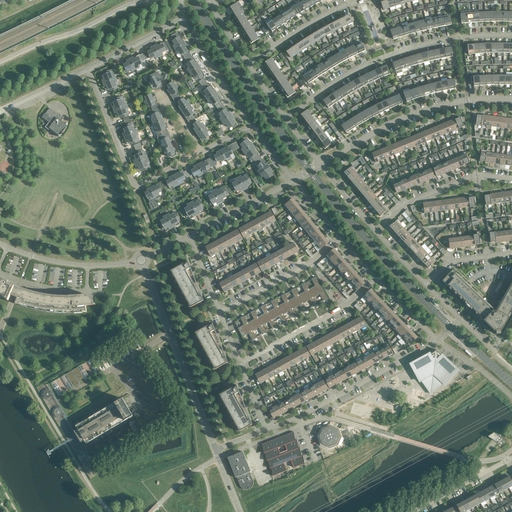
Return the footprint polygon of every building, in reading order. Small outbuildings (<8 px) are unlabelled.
[(311,8),(306,0),(305,0),(301,2),(306,11),(306,10),(310,7),(311,8)] [(389,8),(386,0),(384,0),(381,1),(382,5),(379,6),(381,10),(383,9),(384,10),(389,8)] [(306,11),(301,2),(296,5),(301,13),(306,10),(306,11)] [(231,11),(233,14),(240,10),(238,7),(238,6),(237,3),(229,8),(230,11),(231,11)] [(301,13),(296,5),(291,8),(296,16),(301,13),(301,14),(301,13)] [(296,16),(291,8),(286,11),(291,19),(292,19),(291,19),(296,16)] [(242,13),(240,10),(233,14),(235,17),(235,18),(236,20),(244,15),(242,13)] [(291,19),(286,11),(281,15),(287,23),(287,22),(286,22),(291,19),(291,20),(291,19)] [(349,14),(343,16),(347,25),(353,22),(352,21),(354,20),(353,17),(351,18),(349,14)] [(246,18),(244,15),(236,20),(238,23),(238,22),(240,26),(247,22),(245,18),(246,18)] [(287,23),(281,15),(277,18),(282,26),(282,25),(286,22),(286,23),(287,23)] [(347,25),(343,16),(338,19),(342,27),(347,25)] [(282,26),(277,18),(272,21),(277,29),(277,28),(281,25),(282,26)] [(265,23),(267,25),(272,32),(277,29),(272,21),(270,19),(266,22),(265,23)] [(342,27),(338,19),(333,22),(337,30),(342,27)] [(243,32),(251,27),(250,25),(252,23),(249,20),(247,22),(240,26),(242,29),(243,32)] [(337,30),(333,22),(327,25),(331,33),(337,30)] [(422,31),(420,22),(414,23),(416,32),(422,31)] [(416,32),(414,23),(408,25),(411,34),(416,32)] [(331,33),(327,25),(322,28),(326,36),(331,33)] [(411,34),(408,25),(402,27),(405,35),(411,34)] [(253,30),(251,27),(243,32),(245,34),(246,34),(248,37),(254,33),(252,30),(253,30)] [(405,35),(402,27),(396,29),(399,37),(405,35)] [(326,36),(322,28),(317,31),(321,38),(326,36)] [(399,37),(396,29),(390,31),(391,32),(390,32),(391,35),(392,35),(393,39),(399,37)] [(321,38),(317,31),(311,34),(316,42),(321,38)] [(173,46),(175,49),(183,45),(182,42),(183,41),(179,35),(177,32),(171,36),(174,41),(173,41),(175,45),(173,46)] [(256,37),(254,33),(248,37),(250,41),(249,41),(251,44),(259,39),(257,36),(256,37)] [(316,42),(311,34),(306,37),(311,45),(316,42)] [(311,45),(306,37),(301,40),(306,48),(311,45)] [(306,48),(301,40),(296,44),(301,51),(306,48)] [(158,47),(155,49),(159,57),(163,55),(162,53),(165,51),(166,52),(168,50),(164,42),(162,44),(162,43),(157,46),(158,47)] [(361,42),(356,45),(360,53),(365,51),(363,47),(364,46),(363,43),(362,43),(361,42)] [(301,51),(296,44),(291,47),(296,54),(301,51)] [(185,47),(183,45),(175,49),(177,53),(179,52),(181,55),(183,55),(185,59),(191,56),(190,53),(190,52),(186,46),(185,47)] [(360,53),(356,45),(350,48),(354,56),(360,53)] [(474,54),(474,45),(465,46),(465,52),(466,52),(466,51),(468,51),(468,54),(474,54)] [(296,54),(291,47),(286,51),(284,53),(290,62),(293,60),(292,58),(296,54)] [(454,47),(445,49),(447,58),(452,57),(452,53),(454,52),(454,54),(455,54),(454,47)] [(145,52),(143,54),(146,60),(150,58),(151,59),(155,57),(156,59),(159,57),(155,49),(152,50),(152,48),(145,52)] [(354,56),(350,48),(345,50),(349,58),(354,56)] [(349,58),(345,50),(339,53),(344,61),(349,58)] [(429,61),(427,52),(421,54),(424,63),(429,61)] [(344,61),(339,53),(334,56),(339,64),(344,61)] [(146,60),(143,54),(140,55),(139,55),(133,58),(134,60),(131,61),(135,70),(139,68),(138,66),(142,64),(141,63),(146,60)] [(424,63),(421,54),(416,55),(418,64),(424,63)] [(418,64),(416,55),(410,57),(413,66),(418,64)] [(193,58),(191,56),(185,59),(188,64),(187,64),(189,68),(188,69),(190,73),(198,68),(196,65),(197,64),(194,58),(193,58)] [(339,64),(334,56),(329,59),(334,67),(339,64)] [(413,66),(410,57),(404,59),(407,68),(413,66)] [(266,66),(268,69),(275,65),(272,61),(273,61),(271,58),(264,64),(266,66)] [(334,67),(329,59),(324,63),(329,70),(334,67)] [(407,68),(404,59),(398,61),(401,70),(407,68)] [(132,71),(135,70),(131,61),(128,63),(128,61),(123,64),(121,66),(125,73),(127,72),(128,75),(133,73),(132,71)] [(402,72),(401,70),(398,61),(393,63),(397,74),(402,72)] [(329,70),(324,63),(319,66),(324,73),(329,70)] [(277,68),(275,65),(268,69),(270,72),(270,73),(272,75),(279,70),(278,67),(277,68)] [(324,73),(319,66),(314,69),(319,77),(324,73)] [(386,66),(381,68),(384,76),(390,74),(386,66)] [(199,70),(198,68),(190,73),(192,76),(194,75),(196,79),(200,76),(201,78),(204,76),(204,77),(205,76),(201,69),(199,70)] [(384,76),(381,68),(375,70),(379,79),(384,76)] [(319,77),(314,69),(308,73),(314,80),(319,77)] [(102,81),(103,84),(116,79),(114,75),(114,76),(112,71),(112,70),(103,74),(103,75),(100,77),(102,81)] [(281,72),(279,70),(272,75),(273,78),(274,77),(276,80),(283,76),(280,73),(281,72)] [(302,74),(299,76),(306,85),(308,83),(309,84),(314,80),(308,73),(307,70),(302,74)] [(379,79),(375,70),(370,73),(374,81),(379,79)] [(150,76),(150,78),(152,82),(150,83),(153,89),(155,87),(156,89),(159,87),(159,86),(161,84),(158,79),(160,78),(158,72),(150,76)] [(374,81),(370,73),(364,76),(368,84),(374,81)] [(285,79),(283,76),(276,80),(278,84),(279,87),(287,81),(285,79)] [(368,84),(364,76),(359,78),(363,87),(368,84)] [(481,85),(480,76),(471,77),(471,84),(472,84),(471,82),(474,82),(474,86),(481,85)] [(363,87),(359,78),(354,81),(358,89),(363,87)] [(117,82),(116,79),(103,84),(105,86),(104,87),(105,91),(109,90),(110,91),(119,88),(118,87),(116,83),(117,82)] [(457,79),(447,81),(449,90),(456,88),(455,85),(457,84),(457,85),(458,85),(457,79)] [(289,84),(287,81),(279,87),(281,89),(282,89),(284,92),(290,87),(288,84),(289,84)] [(358,89),(354,81),(348,84),(353,92),(358,89)] [(449,90),(447,81),(441,82),(443,91),(449,90)] [(443,91),(441,82),(435,83),(437,92),(443,91)] [(168,90),(170,93),(171,92),(173,95),(179,92),(176,89),(178,87),(176,85),(174,86),(172,83),(167,86),(169,89),(168,90)] [(437,92),(435,83),(428,85),(431,94),(437,92)] [(201,90),(207,99),(215,94),(213,92),(215,91),(210,84),(209,85),(201,90)] [(353,92),(348,84),(343,87),(348,95),(353,92)] [(431,94),(428,85),(422,87),(425,96),(431,94)] [(293,91),(290,87),(284,92),(286,95),(287,98),(295,93),(293,90),(293,91)] [(348,95),(343,87),(338,90),(343,98),(348,95)] [(425,96),(422,87),(416,89),(419,98),(425,96)] [(419,98),(416,89),(410,91),(413,100),(419,98)] [(343,98),(338,90),(333,94),(338,101),(343,98)] [(413,100),(410,91),(403,93),(407,102),(413,100)] [(216,97),(215,94),(207,99),(209,103),(211,101),(213,105),(215,104),(218,109),(223,105),(221,102),(222,102),(218,96),(216,97)] [(338,101),(333,94),(328,97),(333,105),(338,101)] [(155,101),(154,97),(153,97),(154,98),(152,98),(151,95),(145,97),(146,101),(145,101),(146,104),(148,104),(149,107),(155,105),(153,101),(155,101)] [(399,95),(393,97),(397,106),(403,103),(399,95)] [(113,108),(114,110),(126,106),(125,102),(124,103),(122,98),(122,97),(113,100),(114,102),(110,104),(112,108),(113,108)] [(333,105),(328,97),(321,102),(325,108),(325,107),(324,106),(326,105),(328,108),(333,105)] [(397,106),(393,97),(387,100),(391,108),(397,106)] [(180,108),(182,111),(190,105),(187,101),(185,102),(183,99),(178,102),(181,107),(180,108)] [(391,108),(387,100),(381,103),(385,111),(391,108)] [(385,111),(381,103),(375,105),(379,114),(385,111)] [(193,110),(190,105),(182,111),(184,114),(184,113),(185,113),(188,117),(194,114),(192,111),(193,110)] [(225,107),(223,105),(218,109),(220,113),(219,114),(222,117),(220,119),(222,122),(230,117),(228,114),(230,113),(226,107),(225,107)] [(379,114),(375,105),(369,108),(374,117),(379,114)] [(128,109),(126,106),(114,110),(115,113),(114,114),(116,118),(120,116),(120,118),(129,115),(129,114),(127,109),(128,109)] [(42,118),(48,123),(45,127),(48,130),(49,130),(48,130),(49,129),(58,136),(59,137),(59,136),(66,127),(60,122),(63,118),(59,114),(59,115),(59,116),(49,108),(45,114),(42,118)] [(374,117),(369,108),(364,112),(368,120),(374,117)] [(302,118),(304,121),(311,117),(308,113),(309,113),(307,110),(300,116),(301,118),(302,118)] [(368,120),(364,112),(358,115),(363,123),(368,120)] [(152,119),(154,124),(163,121),(162,117),(161,118),(160,118),(158,113),(152,115),(154,119),(152,119)] [(313,115),(311,117),(304,121),(307,124),(306,125),(308,127),(315,122),(318,120),(316,117),(315,118),(313,115)] [(363,123),(358,115),(352,118),(357,126),(363,123)] [(232,119),(230,117),(222,122),(224,125),(226,124),(229,128),(232,125),(234,127),(237,125),(238,125),(233,118),(232,119)] [(461,117),(460,118),(455,120),(459,129),(464,127),(462,123),(463,122),(461,117)] [(357,126),(352,118),(347,122),(352,130),(357,126)] [(459,129),(455,120),(451,122),(454,130),(459,128),(459,129)] [(165,124),(163,121),(154,124),(156,130),(158,129),(159,132),(165,130),(163,125),(164,124),(165,124)] [(195,130),(197,133),(205,128),(202,123),(201,124),(199,121),(193,125),(197,130),(195,130)] [(317,124),(315,122),(308,127),(310,129),(313,132),(319,128),(317,124)] [(352,130),(347,122),(339,127),(343,133),(343,132),(343,131),(344,130),(347,133),(352,130)] [(454,130),(451,122),(446,124),(450,132),(454,130)] [(123,134),(125,137),(137,132),(135,129),(133,124),(124,127),(125,129),(121,130),(123,135),(123,134)] [(450,132),(446,124),(441,125),(445,134),(450,132)] [(445,134),(441,125),(437,127),(440,136),(445,134)] [(440,136),(437,127),(432,129),(435,138),(440,136)] [(208,132),(205,128),(197,133),(199,136),(200,135),(204,140),(209,136),(207,133),(208,132)] [(321,131),(319,128),(313,132),(315,135),(314,136),(316,138),(324,133),(322,130),(321,131)] [(435,138),(432,129),(427,131),(431,140),(435,138)] [(431,140),(427,131),(422,133),(426,142),(431,140)] [(138,136),(137,132),(125,137),(126,140),(125,140),(127,144),(130,143),(131,145),(140,141),(139,141),(137,136),(138,136)] [(325,135),(324,133),(316,138),(318,141),(319,140),(321,143),(327,139),(325,135)] [(426,142),(422,133),(418,135),(421,144),(426,142)] [(421,144),(418,135),(413,137),(415,142),(412,143),(414,147),(414,146),(416,145),(416,146),(421,144)] [(242,149),(244,153),(252,147),(250,145),(251,144),(246,137),(246,138),(243,140),(244,142),(241,145),(243,148),(242,149)] [(415,142),(413,137),(413,138),(411,139),(410,138),(405,140),(409,149),(414,147),(412,143),(415,142)] [(162,145),(164,150),(173,146),(172,142),(171,143),(170,144),(168,138),(162,140),(163,144),(162,145)] [(330,142),(327,139),(321,143),(323,146),(323,147),(325,149),(332,144),(330,141),(330,142)] [(409,149),(405,140),(401,142),(404,151),(409,149)] [(404,151),(401,142),(396,144),(399,153),(404,151)] [(399,153),(396,144),(391,146),(395,155),(399,153)] [(174,149),(173,146),(164,150),(166,155),(167,154),(169,157),(175,155),(172,150),(174,149)] [(395,155),(391,146),(386,148),(390,157),(395,155)] [(253,149),(252,147),(244,153),(246,156),(248,154),(251,158),(252,157),(255,161),(260,157),(259,155),(259,154),(255,148),(253,149)] [(221,151),(226,160),(227,162),(232,159),(230,155),(233,154),(230,148),(225,151),(224,149),(225,149),(224,149),(221,151)] [(390,157),(386,148),(382,150),(385,159),(390,157)] [(385,159),(382,150),(377,152),(381,161),(385,159)] [(134,161),(135,164),(147,159),(146,156),(145,156),(143,151),(134,154),(135,156),(132,157),(133,161),(134,161)] [(226,160),(221,151),(218,152),(218,153),(219,153),(219,154),(214,157),(217,162),(220,160),(221,162),(226,160)] [(381,161),(377,152),(368,156),(371,164),(381,161)] [(465,152),(460,154),(465,164),(470,162),(465,152)] [(465,164),(460,154),(461,155),(456,157),(460,166),(465,164)] [(262,160),(260,157),(255,161),(258,166),(257,167),(260,170),(258,171),(260,174),(268,169),(266,166),(267,165),(263,160),(262,160)] [(460,166),(456,157),(451,159),(455,168),(460,166)] [(149,162),(147,159),(135,164),(136,167),(135,167),(137,171),(141,170),(141,172),(150,168),(148,163),(149,162)] [(455,168),(451,159),(451,160),(447,162),(447,161),(450,170),(455,168)] [(450,170),(447,161),(442,163),(446,172),(450,170)] [(198,165),(203,174),(204,176),(209,174),(207,170),(210,168),(207,162),(202,165),(202,164),(202,163),(198,165)] [(446,172),(442,163),(437,165),(441,174),(446,172)] [(203,174),(198,165),(195,167),(196,167),(196,168),(191,171),(194,176),(197,175),(198,176),(203,174)] [(441,174),(437,165),(432,167),(436,176),(441,174)] [(344,173),(347,177),(356,170),(352,166),(344,173)] [(434,177),(431,168),(426,170),(429,179),(434,177)] [(269,171),(268,169),(260,174),(262,178),(264,176),(267,180),(270,177),(272,179),(275,177),(276,177),(271,170),(269,171)] [(356,170),(347,177),(351,181),(358,174),(355,171),(356,170)] [(429,179),(426,170),(421,172),(425,181),(429,179)] [(425,181),(421,172),(421,173),(417,175),(420,183),(425,181)] [(174,176),(178,185),(180,187),(185,185),(182,181),(185,179),(182,173),(177,176),(177,175),(177,174),(174,176)] [(241,177),(238,178),(244,190),(247,188),(247,189),(251,187),(249,184),(251,183),(247,174),(246,175),(242,177),(241,177)] [(361,178),(358,174),(351,181),(354,185),(361,178)] [(420,183),(417,175),(412,177),(415,185),(420,183)] [(178,185),(174,176),(170,177),(171,178),(172,179),(167,182),(169,187),(173,186),(174,187),(178,185)] [(415,185),(412,177),(407,178),(411,187),(415,185)] [(244,190),(238,178),(235,180),(235,181),(231,183),(230,183),(234,192),(236,191),(238,194),(242,192),(241,191),(244,190)] [(365,182),(361,178),(354,185),(357,189),(365,182)] [(411,187),(407,178),(403,180),(402,179),(402,180),(406,189),(411,187)] [(406,189),(402,180),(397,182),(401,191),(406,189)] [(368,186),(365,182),(357,189),(360,192),(368,186)] [(401,191),(397,182),(392,185),(394,189),(395,188),(396,193),(401,191)] [(153,187),(150,188),(156,200),(160,197),(158,193),(162,191),(159,186),(154,189),(153,187)] [(371,190),(368,186),(360,192),(364,196),(371,190)] [(217,189),(214,191),(220,203),(223,201),(224,202),(227,200),(226,197),(227,196),(227,194),(224,189),(223,187),(222,187),(223,188),(218,190),(217,189)] [(159,206),(156,200),(150,188),(147,190),(147,191),(147,190),(148,192),(145,193),(148,199),(149,198),(149,200),(150,203),(151,202),(154,208),(159,206)] [(375,194),(371,190),(364,196),(367,200),(375,194)] [(220,203),(214,191),(211,193),(211,194),(207,196),(206,196),(211,205),(212,204),(214,207),(218,205),(218,204),(220,203)] [(378,198),(375,194),(367,200),(370,204),(378,198)] [(284,206),(287,210),(296,203),(295,203),(293,199),(293,198),(284,206)] [(381,202),(378,198),(370,204),(374,208),(381,202)] [(194,202),(190,204),(197,215),(199,214),(200,215),(204,212),(202,209),(203,208),(199,200),(194,203),(194,202)] [(384,206),(381,202),(374,208),(377,212),(385,205),(384,206)] [(298,207),(296,203),(287,210),(288,210),(288,209),(292,213),(299,207),(298,207)] [(197,215),(190,204),(187,205),(188,206),(183,209),(183,208),(182,209),(187,217),(188,216),(190,219),(194,217),(197,215)] [(389,209),(385,205),(377,212),(380,216),(389,209)] [(301,211),(299,207),(292,213),(295,217),(302,211),(301,211)] [(276,221),(271,211),(270,212),(267,215),(266,214),(271,224),(276,221)] [(305,215),(302,211),(295,217),(298,221),(306,215),(305,214),(305,215)] [(169,214),(166,216),(172,227),(175,226),(176,227),(179,225),(178,221),(179,220),(175,212),(174,212),(175,212),(170,215),(169,214)] [(271,224),(266,214),(262,217),(267,226),(271,224)] [(308,219),(306,215),(298,221),(301,225),(309,219),(309,218),(308,219)] [(172,227),(166,216),(163,218),(159,221),(158,221),(163,229),(164,228),(166,232),(170,230),(170,229),(172,227)] [(267,226),(262,217),(258,220),(257,219),(262,229),(267,226)] [(262,229),(257,219),(253,222),(253,221),(253,222),(258,231),(262,229)] [(311,223),(309,219),(301,225),(305,229),(312,223),(312,222),(311,223)] [(390,227),(393,231),(401,223),(398,219),(390,227)] [(258,231),(253,222),(249,225),(248,224),(253,234),(258,231)] [(315,227),(312,223),(305,229),(308,233),(315,227),(315,226),(315,227)] [(402,223),(401,223),(393,231),(397,234),(404,228),(401,224),(402,223)] [(253,234),(248,224),(244,227),(244,226),(244,227),(249,236),(253,234)] [(249,236),(244,227),(240,230),(239,229),(244,239),(249,236)] [(318,231),(315,227),(308,233),(311,237),(319,231),(318,230),(318,231)] [(407,232),(404,228),(397,234),(400,238),(407,232)] [(243,240),(237,230),(233,233),(233,232),(233,233),(238,242),(243,240)] [(321,235),(319,231),(311,237),(314,241),(322,235),(322,234),(321,235)] [(411,235),(407,232),(400,238),(404,242),(411,235)] [(238,242),(233,233),(229,235),(228,235),(234,245),(238,242)] [(234,245),(228,235),(224,238),(224,237),(229,247),(234,245)] [(324,239),(322,235),(314,241),(317,245),(316,245),(317,246),(325,239),(325,238),(324,239)] [(414,239),(411,235),(404,242),(407,246),(414,239)] [(229,247),(224,237),(220,240),(219,240),(225,250),(229,247)] [(328,243),(325,239),(317,246),(320,250),(329,242),(328,242),(328,243)] [(418,243),(414,239),(407,246),(411,249),(418,243)] [(225,250),(219,240),(216,243),(215,242),(220,252),(225,250)] [(220,252),(215,242),(211,245),(210,245),(216,254),(220,252)] [(294,243),(289,245),(294,254),(294,253),(298,252),(299,252),(294,243)] [(421,247),(418,243),(411,249),(414,253),(421,247)] [(216,254),(210,245),(206,248),(206,247),(205,247),(211,257),(216,254)] [(294,254),(289,245),(284,248),(289,257),(289,256),(294,254)] [(425,250),(421,247),(414,253),(418,257),(425,250)] [(289,257),(284,248),(280,250),(285,259),(285,258),(289,257)] [(334,249),(326,256),(329,260),(337,253),(334,249)] [(285,259),(280,250),(276,253),(280,261),(281,261),(280,261),(285,259)] [(428,254),(425,250),(418,257),(421,261),(428,254)] [(280,261),(276,253),(271,255),(276,264),(276,263),(280,261)] [(340,257),(337,253),(329,260),(333,264),(341,257),(341,256),(340,257)] [(431,258),(428,254),(421,261),(424,264),(433,257),(432,257),(431,258)] [(276,264),(271,255),(267,258),(271,266),(272,266),(271,265),(276,264)] [(343,261),(341,257),(333,264),(336,268),(344,261),(344,260),(343,261)] [(436,261),(433,257),(424,264),(428,268),(436,261)] [(271,266),(267,258),(262,260),(267,269),(267,268),(271,266)] [(267,269),(262,260),(257,263),(262,272),(263,272),(262,270),(267,269)] [(191,269),(188,261),(187,261),(188,263),(184,265),(183,264),(170,271),(172,272),(175,276),(174,277),(175,278),(176,278),(178,282),(177,283),(179,284),(181,288),(180,289),(182,290),(185,294),(184,295),(185,296),(188,301),(187,301),(189,302),(191,307),(190,307),(191,308),(202,301),(203,301),(201,295),(201,294),(201,293),(200,293),(200,294),(199,294),(186,270),(190,268),(190,269),(191,269)] [(347,265),(344,261),(336,268),(337,267),(340,271),(339,272),(348,264),(347,264),(347,265)] [(261,273),(256,264),(251,266),(256,275),(256,274),(260,272),(260,273),(261,273)] [(350,268),(348,264),(339,272),(343,276),(351,268),(350,268)] [(256,275),(251,266),(247,269),(251,277),(252,277),(251,276),(256,275)] [(354,272),(351,268),(343,276),(344,275),(347,278),(346,279),(354,272)] [(251,277),(247,269),(242,271),(247,280),(247,279),(251,277)] [(447,286),(450,289),(452,291),(495,332),(496,331),(498,330),(495,310),(494,310),(453,270),(442,281),(445,284),(447,286)] [(247,280),(242,271),(238,274),(242,282),(243,282),(242,281),(247,280)] [(357,276),(354,272),(346,279),(350,283),(358,276),(357,276)] [(242,282),(238,274),(233,276),(238,285),(238,284),(242,282)] [(238,285),(233,276),(229,278),(233,287),(234,287),(233,286),(238,285)] [(360,280),(358,276),(350,283),(353,287),(361,280),(361,279),(360,280)] [(0,294),(2,296),(5,297),(5,298),(8,301),(11,295),(17,298),(15,304),(20,304),(20,303),(24,305),(31,307),(39,309),(47,310),(51,310),(54,311),(62,311),(70,311),(78,311),(82,310),(82,311),(87,312),(86,306),(96,305),(87,295),(77,296),(70,296),(65,296),(62,296),(58,296),(56,296),(52,295),(50,295),(45,294),(41,294),(39,293),(37,293),(33,291),(31,291),(28,290),(25,289),(21,287),(19,287),(15,285),(12,284),(9,282),(3,278),(2,279),(0,277),(0,294)] [(322,288),(316,277),(311,279),(315,286),(309,289),(311,294),(322,288)] [(233,287),(229,278),(224,281),(229,289),(233,287)] [(364,284),(361,280),(353,287),(357,291),(365,283),(364,284)] [(229,289),(224,281),(220,283),(224,292),(225,292),(224,291),(229,289)] [(511,281),(496,309),(495,310),(498,330),(500,330),(501,331),(511,312),(511,281)] [(305,291),(299,295),(301,299),(311,294),(309,289),(305,283),(301,285),(305,291)] [(295,297),(289,300),(291,305),(301,299),(299,295),(295,288),(291,290),(295,297)] [(328,299),(322,288),(311,294),(314,298),(320,295),(323,301),(328,299)] [(371,290),(371,289),(363,297),(366,301),(374,294),(374,293),(373,294),(371,290)] [(284,303),(279,306),(278,306),(281,310),(291,305),(289,300),(285,294),(281,296),(284,303)] [(314,298),(311,294),(301,299),(304,304),(304,303),(310,300),(313,307),(317,305),(314,298)] [(377,297),(374,294),(366,301),(370,305),(371,304),(378,297),(377,297)] [(380,301),(378,297),(371,304),(374,308),(381,301),(380,301)] [(274,308),(268,311),(268,312),(271,316),(281,310),(278,306),(279,306),(275,299),(271,302),(274,308)] [(304,304),(301,299),(291,305),(293,309),(299,306),(303,312),(307,310),(304,303),(304,304)] [(384,305),(381,301),(374,308),(373,308),(377,312),(385,305),(385,304),(384,305)] [(264,314),(258,317),(260,321),(271,316),(268,312),(268,311),(265,305),(261,307),(264,314)] [(293,309),(291,305),(281,310),(283,315),(289,311),(293,318),(297,316),(293,309)] [(388,308),(385,305),(377,312),(381,316),(382,315),(381,315),(388,308)] [(391,312),(388,308),(381,315),(382,315),(385,319),(392,312),(391,312)] [(254,319),(248,323),(250,327),(260,321),(258,317),(255,310),(250,313),(254,319)] [(283,315),(281,310),(271,316),(273,320),(279,317),(283,324),(287,321),(283,315)] [(395,316),(392,312),(385,319),(389,322),(396,316),(395,315),(395,316)] [(244,325),(238,328),(240,333),(250,327),(248,323),(244,316),(240,318),(244,325)] [(273,320),(271,316),(260,321),(263,326),(269,322),(273,329),(277,327),(273,320)] [(398,320),(396,316),(389,322),(392,326),(391,327),(399,319),(398,320)] [(366,326),(361,317),(357,320),(357,319),(356,320),(361,328),(366,326)] [(402,323),(399,319),(391,327),(395,331),(403,323),(402,323)] [(361,328),(356,320),(353,322),(352,322),(357,331),(361,328)] [(263,326),(260,321),(250,327),(253,331),(259,328),(262,335),(267,332),(263,326)] [(357,331),(352,322),(348,325),(348,324),(352,333),(357,331)] [(215,331),(212,323),(212,324),(208,327),(208,326),(195,333),(197,334),(199,338),(198,339),(200,340),(202,344),(202,345),(203,346),(206,350),(205,351),(207,352),(209,356),(208,357),(210,358),(212,362),(211,363),(213,364),(216,369),(215,369),(227,363),(226,363),(227,363),(228,363),(226,357),(226,356),(225,355),(224,355),(224,356),(211,332),(215,330),(215,331)] [(405,327),(403,323),(395,331),(396,330),(399,333),(398,334),(406,327),(406,326),(405,327)] [(352,333),(348,324),(344,327),(343,327),(348,336),(352,333)] [(253,331),(250,327),(240,333),(242,337),(249,334),(252,340),(256,338),(253,331)] [(348,336),(343,327),(339,330),(339,329),(338,329),(343,338),(348,336)] [(409,331),(406,327),(398,334),(402,338),(410,330),(409,331)] [(343,338),(338,329),(335,332),(334,332),(339,340),(343,338)] [(413,334),(410,330),(402,338),(401,339),(405,342),(406,342),(413,334)] [(339,340),(334,332),(330,335),(330,334),(329,334),(334,343),(339,340)] [(334,343),(329,334),(326,337),(325,337),(330,345),(334,343)] [(416,338),(413,334),(406,342),(409,345),(417,338),(417,337),(416,338)] [(330,345),(325,337),(321,340),(321,339),(325,348),(330,345)] [(325,348),(321,339),(317,342),(316,341),(316,342),(321,350),(325,348)] [(321,350),(316,342),(312,345),(312,344),(316,353),(321,350)] [(316,353),(312,344),(308,347),(307,346),(312,355),(316,353)] [(393,354),(388,344),(383,347),(388,356),(388,355),(392,353),(392,354),(393,354)] [(310,356),(305,347),(305,348),(301,351),(301,350),(305,359),(310,356)] [(388,356),(383,347),(378,349),(383,358),(384,358),(383,357),(388,356)] [(383,358),(378,349),(374,352),(379,361),(379,360),(383,358)] [(305,359),(301,350),(297,353),(296,352),(296,353),(301,361),(305,359)] [(453,376),(458,370),(442,355),(442,356),(436,351),(437,350),(436,350),(436,351),(430,354),(410,364),(414,371),(414,370),(431,393),(452,375),(453,376)] [(379,361),(374,352),(369,354),(374,363),(375,363),(375,362),(379,361)] [(301,361),(296,353),(292,355),(296,364),(301,361)] [(374,363),(369,354),(365,356),(366,357),(370,366),(370,365),(374,363)] [(296,364),(292,355),(288,358),(287,357),(292,366),(296,364)] [(292,366),(287,357),(283,360),(287,369),(292,366)] [(370,366),(366,357),(361,360),(366,368),(366,367),(370,366)] [(287,369),(283,360),(279,363),(278,362),(283,371),(287,369)] [(366,368),(361,360),(357,362),(361,371),(361,370),(366,368)] [(283,371),(278,362),(274,365),(278,373),(283,371)] [(361,371),(357,362),(352,365),(356,373),(357,373),(356,372),(361,371)] [(278,373),(274,365),(270,368),(269,367),(274,376),(278,373)] [(356,373),(352,365),(348,367),(347,366),(352,375),(356,373)] [(89,379),(81,366),(61,377),(69,391),(89,379)] [(352,375),(347,366),(342,369),(343,370),(347,378),(348,378),(348,377),(352,375)] [(274,376),(269,367),(265,370),(269,378),(274,376)] [(269,378),(265,370),(261,373),(260,372),(265,381),(269,378)] [(347,378),(343,370),(339,372),(338,371),(343,380),(347,378)] [(343,380),(338,371),(334,374),(334,375),(339,383),(339,382),(343,380)] [(265,381),(260,372),(256,375),(256,374),(255,374),(260,383),(265,381)] [(339,383),(334,375),(330,377),(329,376),(334,385),(334,384),(339,383)] [(334,385),(329,376),(324,379),(330,388),(329,387),(334,385)] [(328,389),(323,380),(318,382),(323,391),(323,390),(327,389),(328,389)] [(323,391),(318,382),(314,385),(319,394),(319,393),(323,391)] [(240,393),(237,385),(236,385),(237,386),(233,389),(232,388),(219,395),(221,396),(223,400),(223,401),(224,402),(227,406),(226,407),(228,408),(230,412),(229,413),(231,414),(233,418),(232,419),(234,420),(237,424),(236,425),(238,426),(240,431),(239,431),(251,425),(252,425),(250,419),(250,418),(250,417),(249,417),(248,418),(235,394),(239,392),(239,393),(240,393)] [(319,394),(314,385),(309,387),(314,396),(314,395),(319,394)] [(43,395),(47,396),(49,394),(50,391),(49,388),(45,387),(42,389),(42,392),(43,395)] [(314,396),(309,387),(305,389),(310,399),(310,398),(314,396)] [(310,399),(305,389),(300,392),(305,401),(305,400),(310,399)] [(305,401),(300,392),(296,394),(301,404),(301,403),(305,401)] [(301,404),(296,394),(291,397),(296,406),(296,405),(301,404)] [(296,406),(291,397),(287,399),(287,400),(292,408),(296,406)] [(104,409),(102,410),(107,419),(128,407),(123,398),(113,404),(111,405),(107,408),(106,407),(104,409)] [(292,408),(287,400),(283,403),(282,402),(287,411),(287,410),(292,408)] [(287,411),(282,402),(278,404),(283,413),(287,411)] [(283,413),(278,404),(273,407),(278,416),(278,415),(283,413)] [(133,416),(128,407),(107,419),(113,428),(115,427),(117,426),(117,425),(121,423),(124,422),(133,416)] [(278,416),(273,407),(268,409),(274,419),(273,418),(278,416)] [(60,419),(63,417),(64,414),(62,411),(59,410),(56,412),(55,415),(57,418),(60,419)] [(107,419),(102,410),(100,412),(100,411),(98,413),(94,415),(99,424),(107,419)] [(92,417),(89,418),(94,427),(99,424),(94,415),(91,416),(92,417)] [(94,427),(89,418),(87,419),(85,420),(85,421),(81,423),(86,432),(94,427)] [(113,428),(107,419),(99,424),(104,433),(108,431),(109,431),(111,430),(111,429),(113,428)] [(75,431),(78,437),(86,432),(81,423),(78,424),(79,424),(76,426),(78,429),(75,431)] [(105,433),(104,433),(99,424),(94,427),(100,436),(102,434),(102,435),(105,433)] [(321,428),(318,434),(317,436),(320,445),(329,449),(338,446),(342,437),(339,428),(330,424),(321,428)] [(100,436),(94,427),(86,432),(91,441),(95,438),(96,439),(98,437),(100,436)] [(92,441),(91,441),(86,432),(78,437),(81,442),(85,440),(87,444),(89,442),(92,441)] [(295,438),(293,432),(262,444),(264,453),(265,452),(265,453),(267,459),(280,453),(278,448),(278,447),(285,445),(287,451),(298,446),(298,445),(296,439),(296,440),(295,440),(295,438)] [(491,436),(490,437),(490,438),(493,439),(493,440),(494,440),(494,441),(495,441),(496,442),(497,443),(498,443),(498,444),(499,444),(500,444),(501,445),(502,445),(503,445),(503,444),(504,444),(504,443),(504,442),(504,441),(504,440),(503,440),(503,439),(502,439),(502,438),(501,437),(500,436),(499,435),(498,435),(498,434),(497,434),(496,434),(496,433),(495,433),(494,433),(493,433),(492,433),(491,434),(491,435),(491,436)] [(278,448),(280,453),(287,451),(285,445),(278,447),(278,448)] [(298,447),(298,446),(287,451),(280,453),(267,459),(267,460),(268,460),(268,461),(270,468),(271,468),(273,476),(287,470),(284,463),(291,460),(291,461),(294,468),(304,463),(304,464),(304,463),(303,455),(302,455),(301,455),(301,452),(300,447),(299,447),(298,447)] [(227,458),(231,467),(235,478),(237,477),(239,484),(240,486),(241,487),(242,488),(244,489),(245,490),(247,490),(249,489),(250,489),(252,487),(253,486),(253,484),(253,482),(253,481),(252,479),(249,472),(251,472),(246,461),(243,452),(227,458)] [(503,478),(504,478),(509,488),(511,485),(511,481),(508,475),(508,476),(507,477),(506,476),(503,478)] [(504,478),(502,479),(502,478),(498,480),(499,481),(504,490),(509,488),(504,478)] [(499,481),(497,482),(497,481),(494,483),(494,484),(499,493),(504,490),(499,481)] [(494,484),(493,485),(492,484),(489,485),(489,486),(490,486),(495,495),(499,493),(494,484)] [(490,486),(489,486),(488,487),(487,486),(484,488),(485,490),(490,498),(495,495),(490,486)] [(485,490),(481,492),(485,501),(490,498),(485,490)] [(485,501),(481,492),(476,495),(480,503),(485,501)] [(480,503),(476,495),(471,498),(476,506),(480,503)] [(476,506),(471,498),(466,500),(471,508),(476,506)] [(471,508),(466,500),(462,503),(466,511),(471,508)] [(464,511),(466,511),(462,503),(457,505),(460,511),(464,511)]
